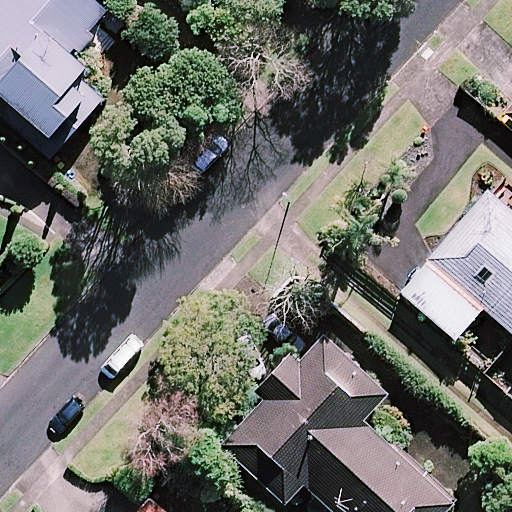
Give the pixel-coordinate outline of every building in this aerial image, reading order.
[(108,17),(88,0),(0,0),(0,114),(53,161),(111,95),(88,75),(70,60),(108,17)] [(511,102),(501,115),(511,124),(511,102)] [(511,215),(485,192),(423,261),(425,263),(480,312),(511,339),(511,215)] [(480,312),(425,263),(396,294),(452,343),(480,312)] [(388,397),(324,337),(299,363),(291,355),(255,394),(263,401),(221,446),(287,506),(305,487),(331,511),(450,511),(455,508),(364,423),(388,397)] [(165,511),(151,500),(140,511),(165,511)]
